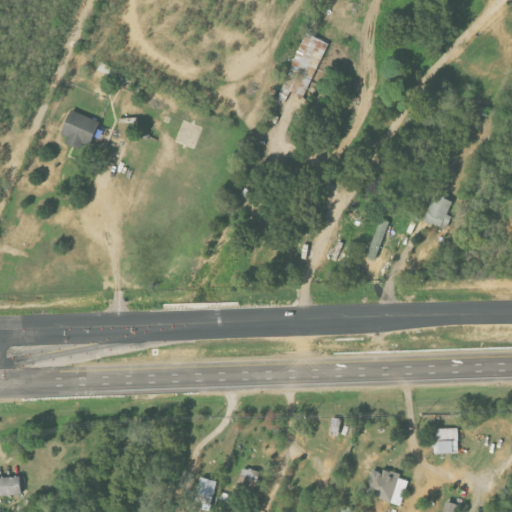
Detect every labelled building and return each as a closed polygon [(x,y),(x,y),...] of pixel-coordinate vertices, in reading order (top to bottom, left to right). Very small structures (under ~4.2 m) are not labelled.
[(311,82),(330,43),(307,32),(289,72),(311,82)] [(60,138),(80,147),(83,141),(92,145),(102,122),(73,109),(60,138)] [(453,200),(435,194),(425,221),(447,229),(452,216),(448,214),(453,200)] [(368,257),(377,260),(389,223),(380,220),(368,257)] [(460,453),(459,428),(436,428),(436,454),(460,453)] [(365,493),(401,506),(409,481),(400,478),(401,474),(385,469),(383,473),(374,470),(365,493)] [(0,496),(22,496),(22,477),(0,477),(0,496)] [(460,511),(462,505),(447,501),(444,511),(460,511)]
